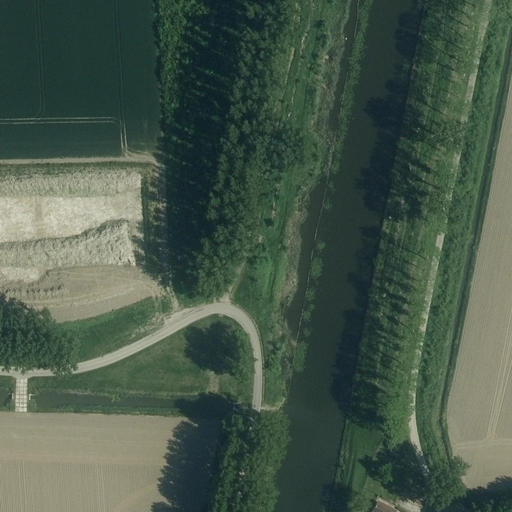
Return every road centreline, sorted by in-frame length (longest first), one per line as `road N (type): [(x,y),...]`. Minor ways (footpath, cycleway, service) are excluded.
road 1 (unclassified): [(440,511),(419,457),(411,391),(487,0)]
road 2 (track): [(220,308),(245,254),(297,0)]
road 3 (unclassified): [(0,370),(86,366),(220,308)]
road 4 (unclassified): [(234,511),(257,358),(246,321),(220,308)]
road 5 (track): [(0,310),(93,308),(147,285),(186,319)]
road 6 (track): [(147,285),(107,269),(0,278)]
road 7 (track): [(174,308),(160,159)]
